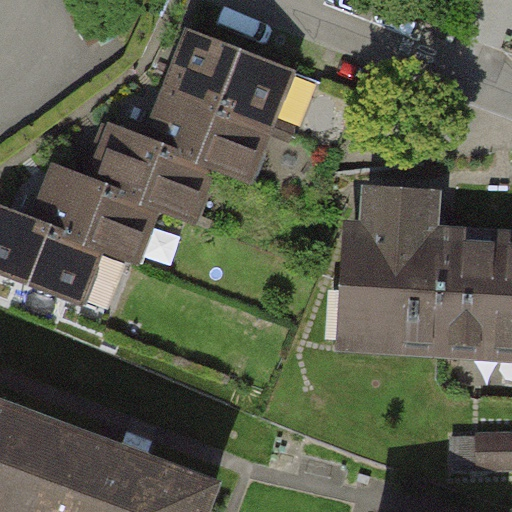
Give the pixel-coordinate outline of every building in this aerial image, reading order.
[(158,89),(276,135),(297,81),(179,36),(158,89)] [(276,135),(158,89),(137,143),(201,167),(255,188),(276,135)] [(201,167),(137,143),(103,129),(82,184),(146,209),(180,222),(201,167)] [(28,222),(96,248),(127,260),(146,209),(82,184),(48,171),(28,222)] [(511,354),(511,239),(435,233),(436,199),(368,194),(362,350),(511,354)] [(96,248),(28,222),(0,211),(0,273),(75,302),(96,248)] [(206,511),(216,487),(0,406),(0,511),(206,511)]
